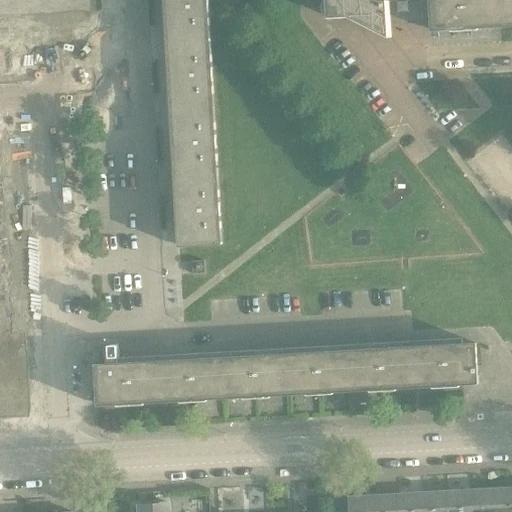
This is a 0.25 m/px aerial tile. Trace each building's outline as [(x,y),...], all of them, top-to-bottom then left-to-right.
[(0,0),(0,34),(2,34),(1,12),(14,11),(13,0),(0,0)] [(13,0),(14,11),(27,10),(28,33),(52,31),(50,0),(13,0)] [(78,0),(50,0),(52,31),(80,30),(78,0)] [(116,0),(78,0),(80,30),(104,28),(102,6),(117,5),(116,0)] [(165,0),(168,43),(179,247),(222,244),(208,0),(165,0)] [(511,0),(329,0),(331,18),(337,18),(351,18),(392,38),(390,18),(390,15),(431,12),(432,31),(511,26),(511,0)] [(8,173),(0,173),(0,194),(9,193),(8,173)] [(9,193),(0,194),(0,214),(10,214),(9,193)] [(10,214),(0,214),(0,234),(11,234),(10,214)] [(11,234),(0,234),(0,255),(12,254),(11,234)] [(12,254),(0,255),(0,275),(14,275),(12,254)] [(192,262),(193,275),(205,274),(205,261),(192,262)] [(14,275),(0,275),(0,295),(15,295),(14,275)] [(15,295),(0,295),(0,316),(16,315),(15,295)] [(16,315),(0,316),(0,336),(17,335),(16,315)] [(17,335),(0,336),(0,356),(18,356),(17,335)] [(98,405),(478,384),(478,377),(481,376),(481,373),(477,373),(476,344),(119,364),(119,359),(120,359),(119,345),(108,345),(108,351),(89,352),(90,367),(96,367),(98,405)] [(18,356),(0,356),(0,377),(19,376),(18,356)] [(19,376),(0,377),(0,397),(21,396),(19,376)] [(21,396),(0,397),(0,417),(22,416),(21,396)] [(511,511),(511,488),(496,489),(496,511),(511,511)] [(496,511),(496,489),(471,491),(472,511),(496,511)] [(472,511),(471,491),(447,492),(448,511),(472,511)] [(448,511),(447,492),(423,493),(423,511),(448,511)] [(423,511),(423,493),(398,495),(399,511),(423,511)] [(399,511),(398,495),(374,496),(374,511),(399,511)] [(374,511),(374,496),(349,497),(349,511),(374,511)]
